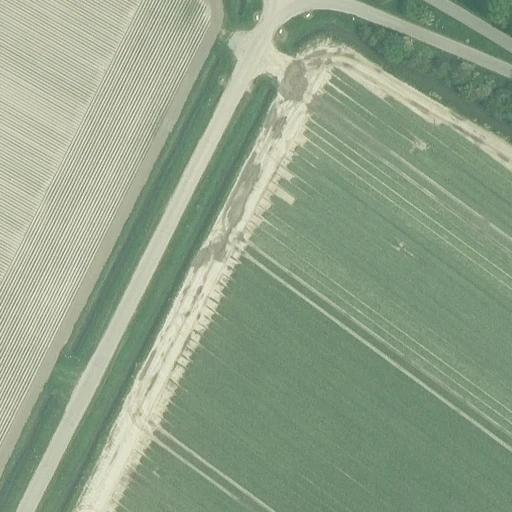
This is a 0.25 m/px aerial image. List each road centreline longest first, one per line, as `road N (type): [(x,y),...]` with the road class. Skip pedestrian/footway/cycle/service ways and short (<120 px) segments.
road 1 (unclassified): [(25,511),(280,0)]
road 2 (unclassified): [(324,0),(511,74)]
